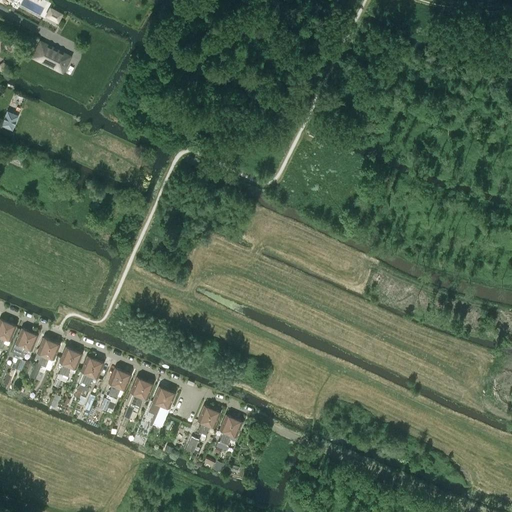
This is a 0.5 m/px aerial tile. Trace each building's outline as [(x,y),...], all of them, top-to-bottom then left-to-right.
[(46,15),(57,21),(61,14),(50,8),(46,15)] [(40,41),(34,53),(64,68),(70,56),(40,41)] [(1,125),(12,129),(18,115),(7,110),(1,125)] [(8,321),(0,339),(0,347),(1,348),(3,342),(8,344),(16,325),(8,321)] [(15,343),(11,352),(14,353),(13,356),(18,358),(19,355),(29,331),(21,327),(15,343)] [(29,331),(19,355),(20,356),(23,357),(25,351),(30,353),(38,334),(29,331)] [(41,365),(51,340),(43,337),(35,356),(40,358),(37,363),(41,365)] [(51,340),(41,365),(45,366),(47,361),(52,363),(60,344),(51,340)] [(60,372),(63,374),(74,349),(65,346),(59,361),(64,363),(60,372)] [(74,349),(63,374),(67,376),(70,370),(74,372),(82,353),(74,349)] [(85,383),(96,358),(87,355),(81,370),(85,372),(81,381),(85,383)] [(15,367),(21,370),(25,360),(19,357),(17,361),(15,367)] [(96,358),(85,383),(89,385),(90,380),(95,382),(104,362),(96,358)] [(35,378),(40,366),(35,364),(30,376),(35,378)] [(45,368),(40,366),(35,378),(40,380),(45,368)] [(112,395),(123,370),(115,366),(108,382),(113,383),(109,393),(112,395)] [(123,370),(112,395),(116,396),(120,387),(125,389),(131,373),(123,370)] [(134,404),(145,379),(137,376),(128,395),(133,397),(130,403),(128,404),(123,416),(129,418),(129,417),(134,404)] [(142,396),(146,398),(153,383),(145,379),(134,404),(129,417),(134,419),(139,406),(138,406),(142,396)] [(153,412),(156,413),(167,389),(159,385),(151,403),(156,405),(153,412)] [(167,389),(156,413),(160,415),(163,409),(167,411),(175,392),(167,389)] [(91,394),(84,409),(89,410),(95,396),(91,394)] [(108,406),(113,408),(117,398),(112,397),(110,400),(108,406)] [(104,398),(100,408),(106,411),(108,406),(110,400),(104,398)] [(202,432),(212,408),(204,404),(197,419),(202,421),(198,431),(202,432)] [(212,408),(202,432),(206,434),(210,424),(214,426),(220,411),(212,408)] [(154,420),(155,415),(151,413),(149,417),(145,427),(150,429),(154,420)] [(223,441),(234,417),(225,414),(219,428),(223,430),(219,440),(223,441)] [(223,441),(227,443),(229,438),(234,440),(242,421),(234,417),(223,441)] [(185,449),(193,452),(199,439),(191,435),(185,449)] [(203,465),(211,468),(215,460),(206,456),(204,461),(205,461),(203,465)]
